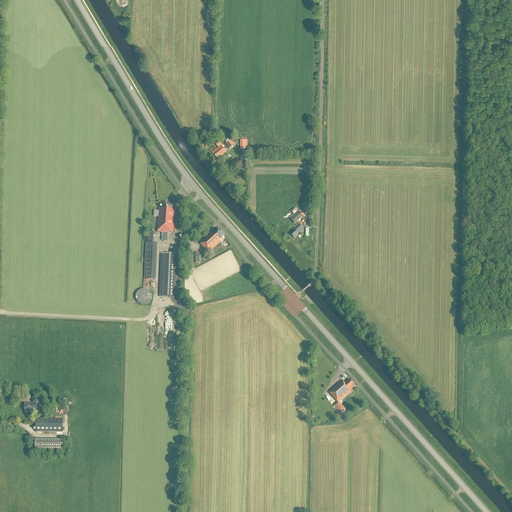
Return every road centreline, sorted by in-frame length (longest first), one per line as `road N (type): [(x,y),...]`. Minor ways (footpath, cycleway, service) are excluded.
road 1 (tertiary): [(486,511),(191,182),(77,0)]
road 2 (track): [(315,280),(322,0)]
road 3 (track): [(0,312),(148,317),(158,246)]
